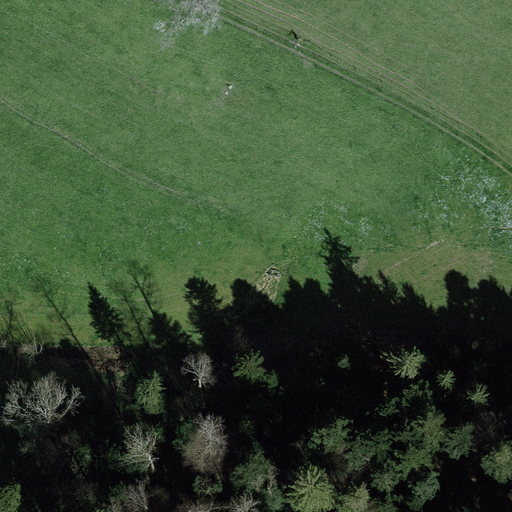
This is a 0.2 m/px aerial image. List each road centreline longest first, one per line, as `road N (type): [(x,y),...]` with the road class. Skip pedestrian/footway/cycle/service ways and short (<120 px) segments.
road 1 (track): [(186,0),(307,55),(508,166)]
road 2 (track): [(511,462),(409,478),(295,511)]
